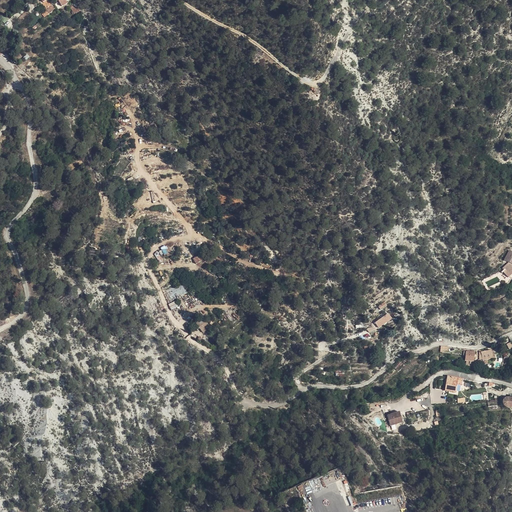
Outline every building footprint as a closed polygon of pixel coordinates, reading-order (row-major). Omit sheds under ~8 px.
[(48,13),(60,4),(58,2),(46,10),(48,13)] [(157,251),(153,254),(160,262),(163,259),(157,251)] [(195,257),(197,264),(204,261),(202,255),(195,257)] [(511,271),(510,273),(505,269),(502,272),(503,273),(504,272),(511,279),(511,271)] [(173,295),(178,294),(178,296),(185,294),(183,285),(171,289),(173,295)] [(395,317),(392,312),(377,320),(380,326),(395,317)] [(203,332),(209,328),(203,318),(196,323),(203,332)] [(492,349),(483,350),(484,361),(489,361),(489,358),(492,357),(495,357),(495,354),(492,354),(492,349)] [(466,351),(466,361),(476,362),(476,358),(475,358),(475,351),(466,351)] [(465,379),(447,378),(446,392),(457,392),(458,386),(465,386),(465,379)] [(404,424),(400,413),(389,417),(392,426),(392,428),(404,424)]
